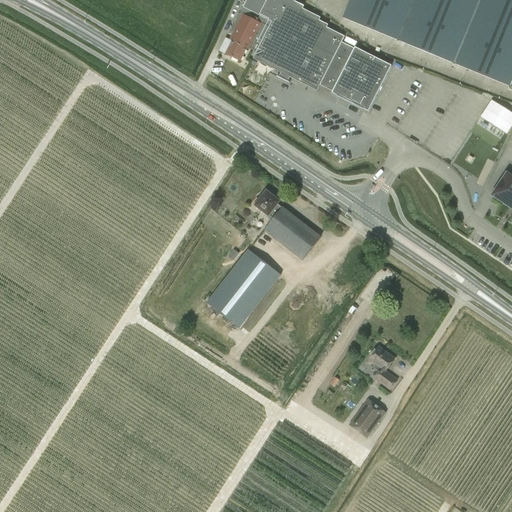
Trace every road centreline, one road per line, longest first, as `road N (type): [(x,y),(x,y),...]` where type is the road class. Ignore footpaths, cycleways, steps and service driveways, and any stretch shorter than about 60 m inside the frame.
road 1 (primary): [(359,209),(92,32),(30,0)]
road 2 (unclassified): [(511,247),(467,218),(447,175),(417,158),(393,164),(359,209)]
road 3 (primary): [(511,315),(359,209)]
